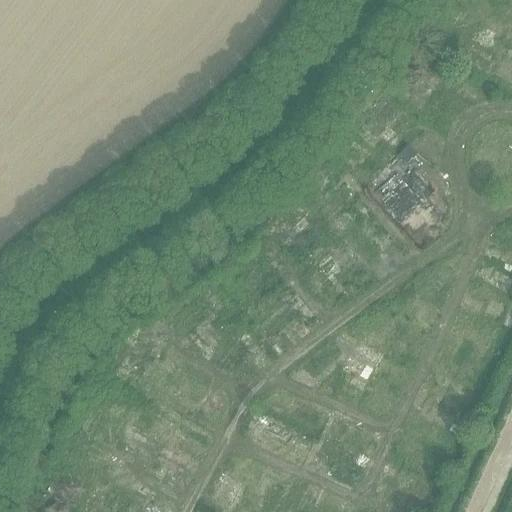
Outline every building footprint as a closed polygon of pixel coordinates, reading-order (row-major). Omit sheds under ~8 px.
[(487,26),(492,14),(479,8),(473,19),(487,26)] [(511,38),(496,27),(482,46),(507,64),(511,57),(511,38)] [(450,56),(421,86),(435,98),(463,68),(450,56)] [(387,139),(418,106),(409,98),(378,130),(387,139)] [(398,129),(409,140),(421,127),(411,116),(398,129)] [(397,173),(375,193),(400,221),(422,201),(397,173)] [(511,243),(501,269),(511,273),(511,243)] [(340,257),(329,264),(348,295),(359,288),(340,257)] [(191,316),(200,331),(231,314),(222,298),(191,316)] [(281,324),(290,337),(301,330),(296,323),(319,307),(314,300),(281,324)] [(404,303),(382,348),(415,364),(430,332),(412,323),(418,309),(404,303)] [(511,345),(511,343),(511,314),(492,306),(480,330),(511,345)] [(323,313),(311,322),(319,331),(330,322),(323,313)] [(251,366),(267,337),(256,331),(240,360),(251,366)] [(322,359),(334,373),(365,346),(353,332),(322,359)] [(378,368),(384,357),(368,350),(363,361),(378,368)] [(473,413),(480,399),(452,386),(445,399),(473,413)] [(312,437),(318,426),(287,409),(273,437),(286,444),(288,441),(298,447),(305,434),(312,437)] [(170,430),(174,419),(150,411),(146,422),(170,430)] [(427,443),(464,452),(468,433),(431,424),(427,443)] [(308,455),(321,460),(327,444),(315,439),(308,455)] [(428,466),(424,474),(457,487),(460,479),(428,466)] [(277,511),(288,511),(305,477),(293,472),(275,511),(277,511)] [(254,475),(245,495),(256,500),(265,479),(254,475)] [(430,501),(436,490),(421,482),(415,493),(430,501)] [(328,511),(331,507),(319,503),(316,511),(328,511)]
